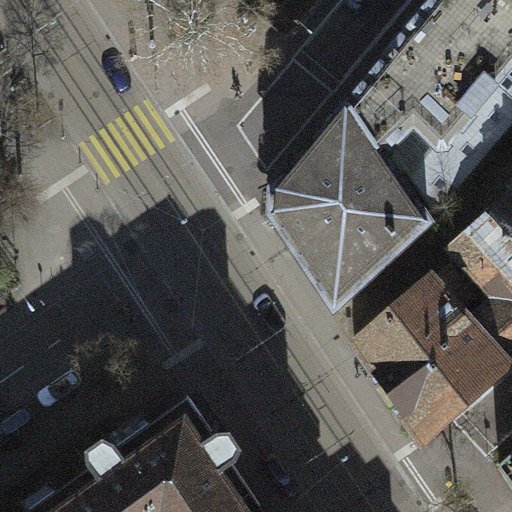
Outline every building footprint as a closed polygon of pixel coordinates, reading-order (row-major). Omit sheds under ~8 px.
[(395,145),(439,211),(511,124),(511,0),(434,0),(346,103),(382,157),(395,145)] [(346,103),(271,191),(269,214),(336,310),(428,223),(382,157),(346,103)] [(511,186),(510,188),(511,190),(511,196),(487,218),(511,245),(511,186)] [(511,245),(487,218),(451,250),(495,299),(466,324),(508,372),(511,368),(511,245)] [(466,324),(430,280),(355,344),(421,446),(508,372),(466,324)] [(263,511),(237,475),(233,469),(238,454),(227,438),(212,439),(204,428),(186,403),(118,451),(102,444),(86,456),(88,472),(53,497),(31,511),(263,511)] [(511,457),(498,470),(511,490),(511,457)]
